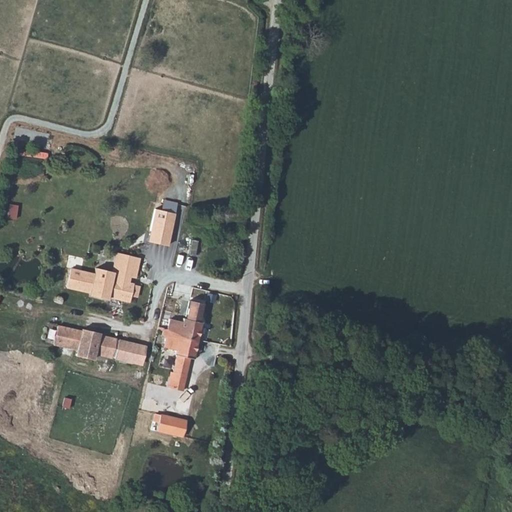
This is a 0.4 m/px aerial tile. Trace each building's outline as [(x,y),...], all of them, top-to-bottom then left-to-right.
[(64,177),(32,174),(29,203),(60,206),(64,177)] [(154,208),(146,242),(168,246),(177,203),(162,200),(160,210),(154,208)] [(6,218),(16,219),(17,205),(8,203),(6,218)] [(137,258),(115,252),(110,271),(94,267),(92,273),(69,267),(64,286),(87,292),(87,295),(105,300),(105,297),(126,302),(128,296),(135,298),(137,286),(131,284),(131,283),(120,280),(122,275),(132,278),(137,258)] [(164,333),(194,340),(198,322),(196,322),(199,304),(187,301),(182,318),(179,318),(178,322),(168,319),(165,330),(164,333)] [(55,324),(51,341),(75,349),(73,356),(90,360),(92,353),(108,357),(110,349),(139,356),(141,346),(96,334),(96,332),(79,328),(79,330),(55,324)] [(182,439),(187,421),(154,411),(151,420),(157,422),(155,431),(182,439)]
